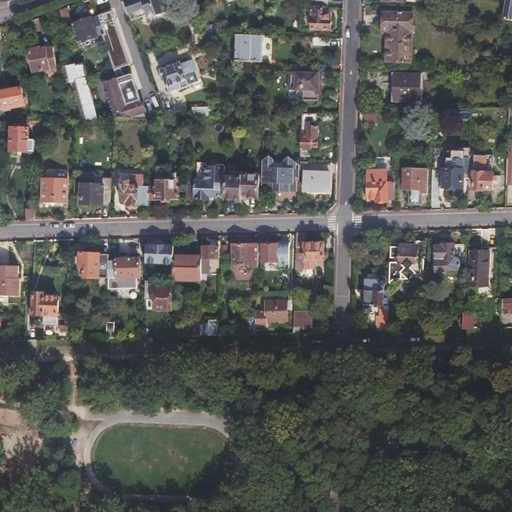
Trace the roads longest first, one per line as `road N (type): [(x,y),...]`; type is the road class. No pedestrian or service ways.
road 1 (residential): [(343,222),(0,230)]
road 2 (residential): [(0,350),(339,341)]
road 3 (residential): [(353,0),(343,222)]
road 4 (residential): [(339,341),(511,338)]
road 5 (residential): [(511,218),(343,222)]
